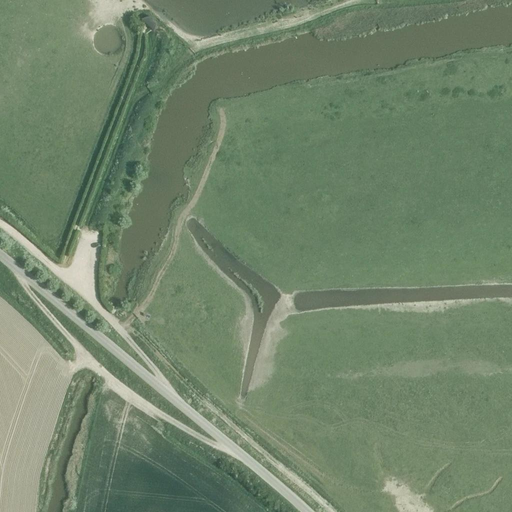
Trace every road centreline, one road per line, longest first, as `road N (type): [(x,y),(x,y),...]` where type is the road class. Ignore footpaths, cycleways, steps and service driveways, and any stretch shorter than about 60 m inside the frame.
road 1 (track): [(376,0),(191,51),(131,101),(68,275)]
road 2 (track): [(21,273),(26,291),(105,376),(189,431),(235,450)]
road 3 (unclassified): [(182,406),(101,308),(0,223)]
road 4 (track): [(332,511),(133,345)]
road 5 (unclassified): [(182,406),(0,255)]
road 6 (unclassified): [(307,511),(182,406)]
